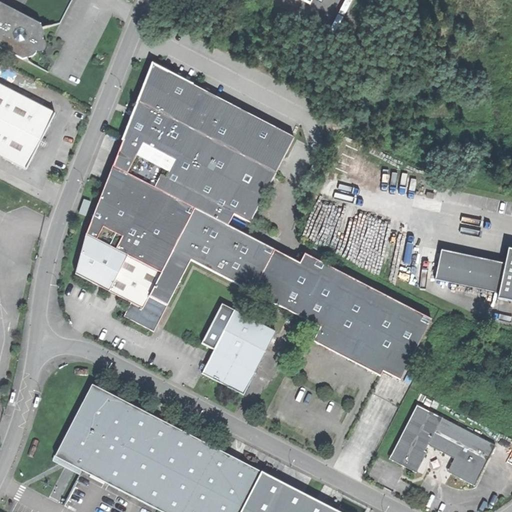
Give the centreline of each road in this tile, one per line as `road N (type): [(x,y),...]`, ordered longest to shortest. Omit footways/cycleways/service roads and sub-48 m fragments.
road 1 (unclassified): [(404,511),(81,345),(37,337)]
road 2 (unclassified): [(37,337),(49,253),(149,0)]
road 3 (unknown): [(35,184),(62,114),(0,71)]
road 4 (unclassified): [(0,471),(29,389),(37,337)]
